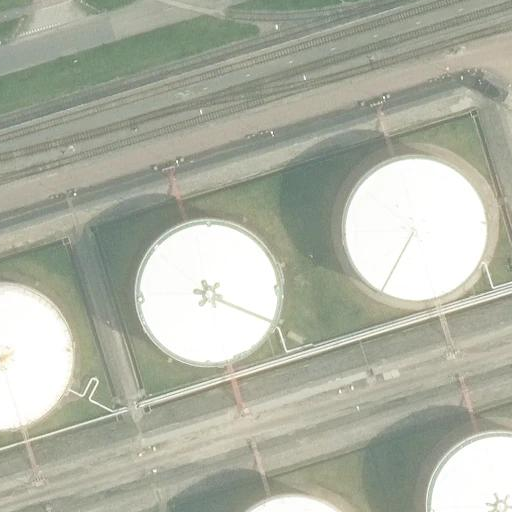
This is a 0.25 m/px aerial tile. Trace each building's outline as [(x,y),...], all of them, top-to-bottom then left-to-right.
[(503,104),(509,93),(490,83),(484,94),(503,104)] [(485,237),(486,225),(485,214),(483,202),(478,192),(472,182),(465,173),(456,165),(446,159),(435,155),(424,152),(412,151),(400,152),(389,155),(378,159),(368,165),(360,173),(352,182),(346,192),(341,202),(339,214),(338,225),(339,237),(341,248),(346,259),(352,269),(360,278),(368,285),(378,291),(389,296),(400,298),(412,299),(424,298),(435,296),(446,291),(456,285),(465,278),(472,269),(478,259),(483,248),(485,237)] [(278,299),(279,288),(278,278),(275,267),(272,257),(266,248),(260,239),(252,232),(243,226),(234,221),(224,217),(213,215),(202,215),(192,216),(181,219),(171,223),(162,229),(154,236),(147,244),(141,253),(136,262),(133,272),(132,283),(132,294),(133,304),(136,315),(141,324),(147,333),(154,341),(162,348),(171,354),(181,358),(192,361),(202,362),(213,361),(224,359),(234,356),(243,351),(252,345),(260,337),(266,329),(272,319),(276,309),(278,299)] [(12,278),(0,277),(0,423),(12,423),(26,419),(40,413),(51,404),(61,392),(68,379),(73,365),(74,350),(73,336),(68,321),(61,308),(51,297),(40,288),(26,281),(12,278)] [(511,511),(511,427),(502,427),(491,427),(479,429),(469,433),(459,438),(450,445),(442,454),(435,463),(430,473),(427,484),(425,495),(425,506),(425,511),(511,511)] [(343,511),(344,511),(334,504),(324,498),(313,494),(302,492),(290,491),(278,493),(267,496),(256,501),(246,508),(242,511),(343,511)]
